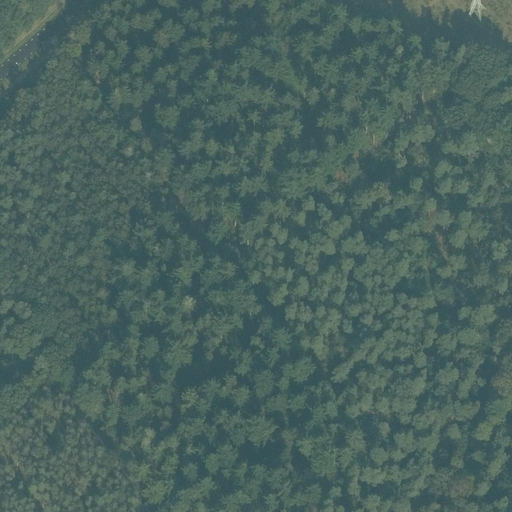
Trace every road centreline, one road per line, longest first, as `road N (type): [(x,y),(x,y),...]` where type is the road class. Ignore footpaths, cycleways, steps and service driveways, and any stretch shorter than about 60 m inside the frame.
road 1 (track): [(177,206),(406,511)]
road 2 (track): [(177,206),(109,275),(105,356),(71,399)]
road 3 (track): [(443,511),(511,352)]
road 4 (track): [(511,168),(406,35)]
road 5 (track): [(151,511),(71,399)]
road 6 (track): [(50,378),(46,328),(0,259)]
road 7 (track): [(46,32),(122,129)]
